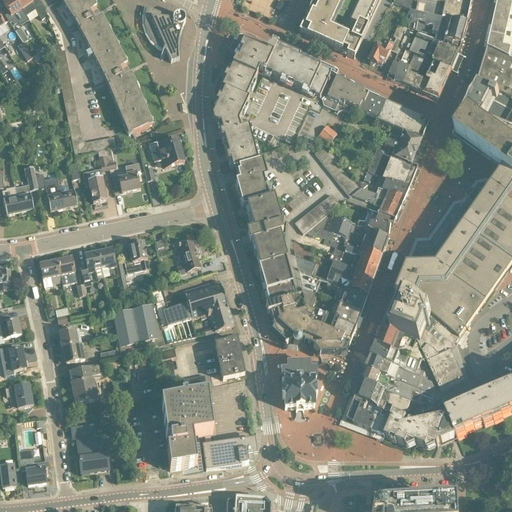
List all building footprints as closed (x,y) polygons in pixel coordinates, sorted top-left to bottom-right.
[(17,27),(28,20),(14,0),(12,0),(3,6),(17,27)] [(14,0),(28,20),(30,23),(39,18),(42,22),(47,19),(45,14),(37,1),(32,4),(29,0),(14,0)] [(86,59),(112,46),(114,45),(110,38),(102,22),(101,20),(96,11),(95,10),(91,4),(91,3),(88,0),(59,0),(73,22),(80,33),(90,54),(85,56),(86,59)] [(381,0),(314,0),(298,35),(354,61),(381,0)] [(394,0),(394,4),(412,12),(413,12),(466,26),(469,12),(471,0),(394,0)] [(511,0),(499,0),(499,5),(493,30),(488,51),(511,61),(511,0)] [(281,2),(278,11),(286,13),(289,4),(281,2)] [(173,20),(172,21),(167,21),(168,17),(167,17),(167,18),(162,16),(163,15),(162,15),(157,14),(157,13),(156,13),(151,11),(151,10),(150,11),(147,10),(146,10),(147,10),(145,18),(144,18),(144,19),(145,27),(144,27),(144,28),(145,28),(147,36),(147,37),(152,44),(151,44),(152,44),(158,50),(158,51),(159,50),(163,53),(160,61),(161,61),(164,53),(166,54),(171,65),(179,62),(178,60),(178,58),(178,55),(178,52),(178,50),(178,47),(179,43),(179,41),(180,40),(180,38),(181,36),(183,32),(183,31),(184,30),(184,29),(184,27),(184,25),(185,21),(184,20),(184,19),(183,18),(183,17),(182,17),(181,16),(179,16),(178,16),(177,16),(175,17),(174,18),(173,19),(173,20)] [(412,12),(408,29),(459,53),(466,26),(413,12),(412,12)] [(0,39),(8,34),(0,20),(0,39)] [(407,30),(399,51),(414,57),(450,73),(452,69),(457,56),(459,53),(408,29),(407,30)] [(23,45),(28,42),(20,30),(15,34),(23,45)] [(314,99),(321,102),(326,100),(336,81),(338,76),(271,45),(269,49),(268,49),(243,37),(239,37),(236,38),(234,40),(228,53),(236,57),(234,60),(235,61),(232,67),(256,78),(258,75),(264,78),(265,75),(271,77),(270,78),(280,83),(281,82),(286,84),(285,88),(288,89),(289,86),(292,87),(292,88),(302,93),(302,92),(306,94),(304,97),(309,99),(311,96),(314,98),(314,99)] [(18,49),(27,64),(32,60),(23,45),(18,49)] [(122,60),(119,54),(118,51),(114,45),(112,46),(86,59),(88,62),(94,59),(99,71),(112,97),(129,138),(152,128),(151,127),(144,110),(141,103),(132,80),(131,78),(127,69),(122,60)] [(388,67),(393,53),(376,46),(368,66),(378,70),(381,64),(388,67)] [(388,77),(386,79),(391,81),(400,86),(401,86),(410,66),(414,57),(399,51),(397,57),(393,65),(392,68),(388,77)] [(511,61),(488,51),(478,84),(511,102),(511,61)] [(410,66),(401,86),(435,101),(437,102),(439,98),(446,81),(450,73),(414,57),(410,66)] [(256,78),(232,67),(230,66),(226,74),(223,73),(221,79),(223,80),(219,89),(222,90),(246,101),(246,100),(256,78)] [(363,105),(368,96),(336,81),(326,100),(321,102),(323,108),(336,114),(335,115),(337,116),(339,114),(344,112),(352,117),(356,114),(361,104),(363,105)] [(511,102),(478,84),(478,85),(474,94),(473,94),(468,105),(463,113),(471,118),(481,123),(483,117),(511,129),(511,102)] [(246,101),(222,90),(218,98),(216,96),(213,102),(212,112),(214,113),(212,118),(214,124),(217,125),(219,131),(219,134),(225,132),(240,131),(239,128),(238,124),(248,102),(246,100),(246,101)] [(376,122),(384,103),(368,96),(363,105),(361,104),(356,114),(376,122)] [(398,133),(420,143),(428,127),(420,123),(422,120),(384,103),(376,122),(398,132),(398,133)] [(505,173),(493,189),(486,185),(478,186),(464,206),(456,208),(430,244),(418,244),(397,296),(418,304),(459,341),(511,266),(511,203),(506,199),(511,190),(511,129),(483,117),(481,123),(471,118),(456,139),(505,173)] [(360,133),(348,127),(345,133),(356,139),(360,133)] [(324,143),(331,132),(326,128),(318,138),(324,143)] [(223,149),(251,141),(248,129),(240,131),(225,132),(219,134),(217,134),(218,141),(221,140),(223,149)] [(331,132),(324,143),(328,146),(330,147),(338,137),(331,132)] [(415,155),(420,143),(398,133),(396,138),(390,136),(387,142),(415,155)] [(71,140),(73,150),(82,143),(81,137),(71,140)] [(259,164),(258,164),(256,156),(251,141),(223,149),(226,157),(223,158),(225,164),(227,163),(230,172),(236,171),(236,172),(237,172),(259,165),(259,164)] [(158,144),(148,147),(154,165),(162,163),(164,171),(184,165),(177,142),(159,147),(158,144)] [(410,167),(415,155),(387,142),(386,144),(384,148),(394,152),(392,158),(410,167)] [(74,158),(84,156),(87,145),(82,143),(73,150),(74,158)] [(89,155),(95,154),(93,144),(87,145),(84,156),(89,155)] [(318,161),(328,153),(324,148),(314,156),(318,161)] [(105,152),(109,173),(117,172),(115,164),(114,164),(112,151),(110,151),(105,152)] [(378,179),(409,192),(417,171),(389,159),(390,156),(377,151),(367,174),(370,175),(371,175),(378,179)] [(101,175),(109,173),(105,152),(100,153),(97,154),(101,175)] [(322,166),(332,158),(328,153),(318,161),(322,166)] [(325,170),(335,162),(332,158),(322,166),(325,170)] [(329,175),(339,167),(335,162),(325,170),(329,175)] [(269,202),(263,181),(267,180),(264,172),(262,163),(259,164),(259,165),(237,172),(236,172),(238,178),(239,183),(235,184),(242,210),(246,209),(253,235),(247,236),(250,245),(252,244),(269,307),(295,300),(285,263),(286,263),(279,237),(282,236),(279,227),(276,228),(269,202)] [(72,182),(79,181),(76,166),(70,167),(71,169),(69,170),(72,182)] [(140,175),(138,167),(132,168),(132,167),(130,167),(131,168),(125,169),(125,172),(127,178),(120,179),(118,180),(121,195),(139,192),(136,176),(140,175)] [(332,179),(342,171),(339,167),(329,175),(332,179)] [(29,195),(38,193),(35,179),(33,170),(24,171),(26,181),(28,187),(28,188),(29,195)] [(147,184),(154,183),(152,170),(144,172),(147,184)] [(336,184),(346,176),(342,171),(332,179),(336,184)] [(404,202),(409,192),(378,179),(371,175),(370,175),(367,174),(362,186),(358,183),(356,188),(357,189),(359,193),(366,186),(370,188),(404,202)] [(107,204),(102,180),(89,183),(87,175),(82,176),(85,190),(89,189),(93,207),(107,204)] [(339,188),(349,180),(346,176),(336,184),(339,188)] [(59,190),(58,187),(56,187),(56,186),(45,188),(43,177),(35,179),(38,193),(45,191),(50,216),(64,213),(59,190)] [(343,193),(353,185),(349,180),(339,188),(343,193)] [(357,189),(356,188),(353,185),(343,193),(347,197),(357,189)] [(370,188),(366,186),(359,193),(349,201),(346,204),(369,213),(395,223),(400,211),(375,201),(377,197),(367,194),(370,188)] [(400,211),(404,202),(370,188),(367,194),(377,197),(375,201),(400,211)] [(33,213),(30,197),(24,198),(22,189),(15,191),(15,195),(20,216),(33,213)] [(59,190),(64,213),(77,210),(74,193),(67,195),(66,190),(65,189),(61,189),(59,190)] [(347,197),(349,201),(359,193),(357,189),(347,197)] [(6,219),(20,216),(15,195),(5,197),(6,202),(3,202),(6,219)] [(326,201),(335,212),(340,209),(331,198),(326,201)] [(332,215),(335,212),(326,201),(322,205),(330,216),(332,215)] [(326,219),(330,216),(322,205),(317,208),(326,219)] [(321,223),(326,219),(317,208),(313,212),(321,223)] [(317,226),(321,223),(313,212),(308,215),(317,226)] [(394,224),(395,223),(369,213),(364,225),(359,224),(357,228),(388,241),(390,229),(392,229),(394,224)] [(312,230),(317,226),(308,215),(304,219),(312,230)] [(357,228),(332,217),(332,215),(330,216),(326,219),(321,223),(317,226),(312,230),(308,233),(306,235),(324,241),(325,241),(332,243),(334,236),(346,240),(346,241),(361,246),(360,252),(381,260),(388,242),(388,241),(357,228)] [(308,233),(312,230),(304,219),(299,222),(308,233)] [(306,235),(308,233),(299,222),(294,226),(303,237),(306,235)] [(360,252),(332,243),(325,241),(324,241),(323,246),(335,250),(333,255),(342,258),(343,254),(356,259),(354,264),(377,273),(381,260),(360,252)] [(177,249),(178,251),(179,251),(184,268),(177,270),(179,279),(187,277),(187,276),(200,272),(197,261),(200,260),(199,255),(195,256),(192,245),(177,249)] [(149,273),(145,255),(143,246),(128,249),(131,261),(123,263),(126,277),(149,273)] [(98,255),(101,271),(109,269),(111,280),(117,278),(120,293),(127,291),(126,290),(127,290),(122,266),(115,267),(112,252),(98,255)] [(90,284),(103,281),(101,271),(98,255),(84,258),(86,268),(80,269),(84,287),(83,287),(84,290),(91,289),(90,284)] [(377,273),(354,264),(354,265),(344,262),(333,258),(329,262),(333,264),(331,271),(330,271),(372,286),(377,273)] [(57,264),(61,280),(61,279),(63,288),(76,285),(71,261),(57,264)] [(51,282),(61,280),(57,264),(39,268),(44,291),(52,289),(51,282)] [(330,271),(331,271),(324,268),(319,279),(326,282),(326,283),(329,284),(329,283),(367,299),(372,286),(330,271)] [(0,274),(0,295),(2,296),(2,293),(10,293),(10,274),(0,274)] [(361,315),(367,299),(329,283),(329,284),(326,290),(336,294),(332,303),(336,305),(361,315)] [(191,322),(208,317),(227,311),(226,307),(220,289),(219,284),(209,287),(182,295),(185,303),(167,309),(172,327),(162,331),(166,346),(196,338),(191,322)] [(86,299),(84,290),(83,287),(76,289),(79,300),(86,299)] [(137,296),(135,288),(127,290),(129,298),(137,296)] [(167,309),(161,291),(151,294),(156,312),(160,326),(162,331),(172,327),(167,309)] [(304,307),(312,310),(318,297),(302,291),(303,298),(304,307)] [(395,301),(384,330),(417,343),(426,362),(427,362),(441,394),(465,383),(451,353),(459,341),(418,304),(397,296),(395,301)] [(304,307),(303,298),(295,300),(269,307),(265,308),(267,316),(270,315),(274,330),(271,333),(285,347),(286,346),(287,345),(290,344),(291,344),(293,344),(296,343),(299,343),(301,344),(304,344),(306,345),(313,329),(308,327),(304,307)] [(355,332),(361,315),(336,305),(330,318),(339,321),(338,324),(355,332)] [(330,318),(312,310),(304,307),(308,327),(313,329),(350,345),(355,332),(338,324),(339,321),(330,318)] [(154,309),(144,311),(113,317),(120,355),(159,347),(159,345),(162,345),(154,309)] [(228,311),(227,311),(208,317),(213,330),(203,333),(205,338),(233,330),(228,311)] [(0,327),(3,342),(21,338),(18,323),(17,321),(8,323),(6,314),(0,315),(0,323),(1,324),(2,325),(0,325),(0,327)] [(68,317),(56,319),(58,328),(70,326),(68,317)] [(350,345),(313,329),(306,345),(309,346),(310,347),(312,349),(314,350),(314,351),(315,352),(316,353),(317,354),(318,355),(319,357),(319,358),(320,360),(320,361),(321,363),(321,364),(322,364),(322,363),(321,361),(321,360),(320,358),(320,357),(337,356),(340,349),(344,349),(344,348),(348,349),(350,345)] [(422,364),(426,362),(417,343),(384,330),(377,347),(420,364),(422,364)] [(63,351),(79,348),(77,339),(80,339),(79,331),(67,333),(67,334),(60,335),(63,351)] [(218,365),(240,361),(236,343),(214,348),(218,365)] [(79,348),(63,351),(66,366),(82,363),(80,352),(83,352),(82,347),(79,348)] [(418,371),(420,364),(377,347),(372,360),(422,379),(424,374),(418,371)] [(159,363),(171,360),(176,360),(174,350),(157,353),(159,363)] [(22,351),(12,353),(8,354),(12,375),(26,373),(22,351)] [(160,369),(172,366),(171,360),(159,363),(160,369)] [(367,371),(432,397),(435,389),(432,383),(422,379),(372,360),(367,371)] [(240,361),(218,365),(222,383),(244,378),(242,369),(245,369),(244,363),(241,364),(240,361)] [(161,374),(173,372),(172,366),(160,369),(161,374)] [(309,372),(309,368),(309,366),(287,366),(287,373),(281,373),(281,384),(284,384),(284,393),(282,393),(282,402),(284,402),(284,412),(295,412),(295,415),(295,416),(295,417),(295,418),(295,419),(294,420),(294,421),(294,422),(295,423),(296,423),(299,423),(300,423),(303,423),(304,422),(305,422),(305,421),(305,420),(305,419),(304,419),(304,418),(303,417),(303,416),(303,415),(303,412),(314,412),(314,401),(316,401),(316,392),(314,392),(314,383),(316,383),(316,372),(309,372)] [(73,392),(97,387),(96,384),(99,383),(99,381),(103,381),(100,369),(70,375),(73,386),(72,386),(73,392)] [(429,404),(432,397),(367,371),(362,384),(411,403),(423,407),(429,404)] [(162,380),(174,378),(173,372),(161,374),(162,380)] [(163,386),(175,384),(174,378),(162,380),(163,386)] [(165,396),(183,393),(181,382),(175,384),(163,386),(165,396)] [(404,420),(411,403),(362,384),(355,401),(382,411),(394,416),(404,420)] [(29,387),(19,389),(5,392),(7,399),(15,398),(17,411),(18,412),(33,409),(33,408),(31,409),(28,394),(29,394),(28,388),(29,388),(29,387)] [(97,387),(73,392),(76,408),(90,405),(94,404),(94,405),(99,404),(98,403),(100,402),(97,387)] [(449,423),(456,440),(511,416),(511,389),(447,418),(449,423)] [(206,398),(196,400),(186,401),(186,399),(181,399),(181,402),(161,405),(166,444),(169,444),(170,452),(166,453),(169,474),(196,470),(192,441),(212,438),(206,398)] [(372,435),(377,423),(382,411),(355,401),(346,425),(372,435)] [(385,440),(394,416),(382,411),(377,423),(372,435),(385,440)] [(407,421),(404,420),(394,416),(385,440),(406,449),(408,444),(426,451),(429,446),(438,449),(440,445),(442,446),(456,440),(449,423),(403,430),(407,421)] [(106,456),(92,459),(91,455),(97,454),(93,429),(71,432),(72,440),(76,440),(81,478),(82,478),(82,477),(108,474),(108,475),(109,475),(106,456)] [(248,466),(248,465),(246,454),(252,454),(251,441),(218,446),(202,448),(205,474),(241,469),(241,468),(242,468),(244,468),(246,467),(247,467),(248,466)] [(33,457),(19,459),(21,474),(26,473),(28,489),(46,487),(45,479),(48,479),(47,471),(48,471),(47,464),(34,466),(33,457)] [(16,490),(13,467),(12,467),(6,468),(0,468),(0,469),(3,492),(16,490)] [(270,511),(271,508),(265,502),(234,500),(233,504),(226,504),(226,511),(270,511)]
